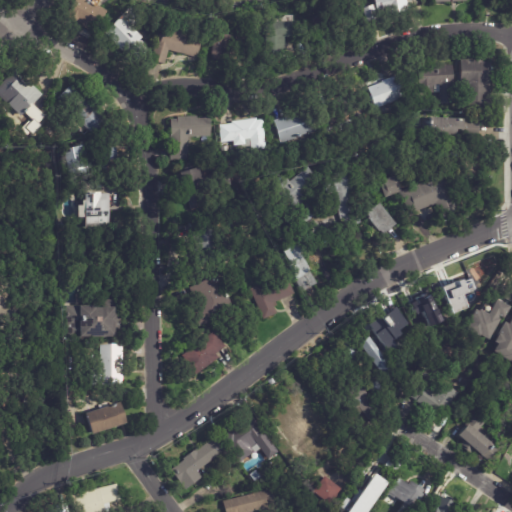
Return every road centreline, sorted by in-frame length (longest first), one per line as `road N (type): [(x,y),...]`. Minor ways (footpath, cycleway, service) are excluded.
road 1 (tertiary): [(511,224),(356,290),(162,433),(45,476),(7,511)]
road 2 (residential): [(511,40),(460,29),(417,33),(264,86),(154,88),(134,97),(22,26),(0,0)]
road 3 (residential): [(134,97),(152,164),(153,403),(162,433)]
road 4 (residential): [(511,502),(391,413)]
